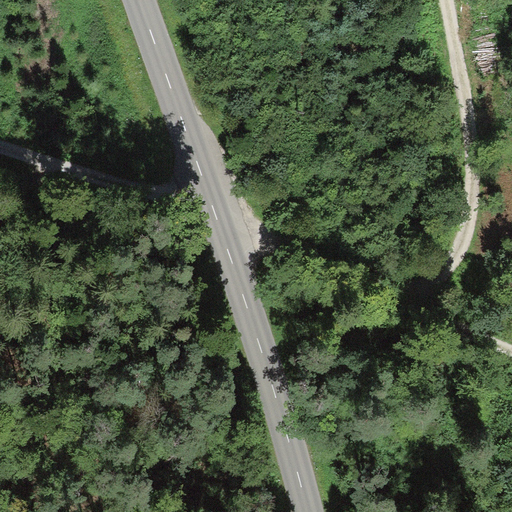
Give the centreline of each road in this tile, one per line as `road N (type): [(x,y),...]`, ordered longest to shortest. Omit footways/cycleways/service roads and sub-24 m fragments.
road 1 (track): [(0,146),(213,211),(411,284),(426,316),(511,349)]
road 2 (tertiary): [(135,0),(213,211),(303,511)]
road 3 (track): [(411,284),(449,241),(471,182),(444,0)]
road 4 (track): [(0,270),(6,235),(63,167)]
